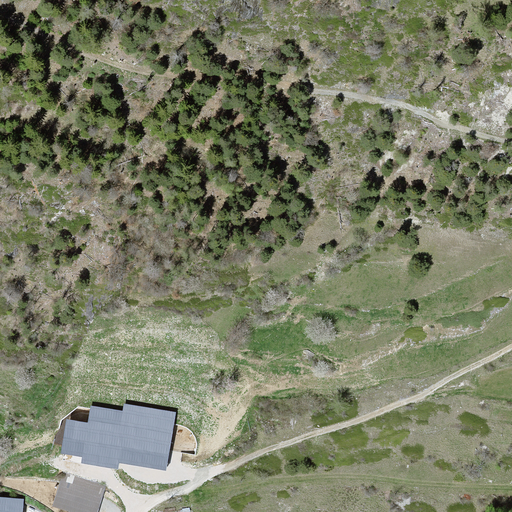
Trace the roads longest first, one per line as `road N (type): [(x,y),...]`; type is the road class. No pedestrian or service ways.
road 1 (track): [(511,127),(320,76),(190,72),(132,48),(93,52),(0,9)]
road 2 (track): [(152,511),(241,466),(369,422),(511,348)]
